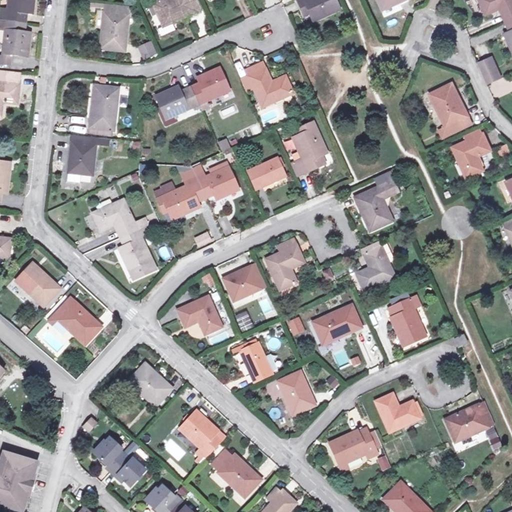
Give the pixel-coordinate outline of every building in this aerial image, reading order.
[(7,0),(6,10),(5,21),(19,23),(21,11),(26,12),(31,12),(32,0),(7,0)] [(194,0),(159,0),(151,3),(160,25),(199,9),(194,0)] [(305,7),(307,12),(310,20),(337,8),(333,0),(297,0),(295,1),(300,9),(305,7)] [(376,0),(381,12),(405,2),(404,0),(376,0)] [(505,19),(511,15),(511,0),(478,0),(484,12),(499,5),(505,19)] [(97,48),(122,50),(126,9),(102,7),(97,48)] [(511,15),(505,19),(509,28),(503,31),(511,50),(511,15)] [(5,21),(0,20),(0,29),(4,30),(1,54),(0,53),(0,63),(8,64),(10,52),(24,54),(27,30),(18,28),(19,23),(5,21)] [(142,60),(156,54),(150,41),(137,47),(142,60)] [(486,83),(500,76),(490,55),(477,62),(486,83)] [(258,72),(250,75),(262,106),(293,94),(286,77),(272,82),(267,68),(264,62),(256,66),(258,72)] [(247,69),(250,75),(258,72),(256,66),(247,69)] [(189,86),(197,103),(200,110),(209,106),(207,99),(228,90),(217,67),(196,76),(198,82),(189,86)] [(16,100),(18,83),(3,81),(4,69),(0,68),(0,113),(2,98),(16,100)] [(19,71),(4,69),(3,81),(18,83),(19,71)] [(451,82),(430,92),(445,126),(438,129),(442,136),(470,122),(451,82)] [(164,117),(197,103),(189,86),(178,91),(176,85),(154,95),(164,117)] [(118,88),(97,86),(95,104),(92,104),(89,133),(113,135),(118,88)] [(312,159),(319,157),(326,153),(314,127),(292,138),(301,158),(290,162),(297,176),(316,168),(312,159)] [(465,176),(481,169),(475,155),(489,149),(482,134),(480,135),(478,129),(464,135),(466,138),(452,146),(465,176)] [(76,174),(87,175),(91,144),(91,138),(92,137),(69,134),(64,172),(76,174)] [(220,151),(229,148),(225,139),(217,143),(220,151)] [(506,144),(496,148),(499,157),(510,152),(506,144)] [(312,159),(316,168),(323,165),(319,157),(312,159)] [(255,190),(286,177),(278,160),(248,173),(255,190)] [(206,199),(198,181),(191,166),(179,172),(185,187),(159,199),(168,220),(195,208),(193,204),(206,199)] [(227,167),(198,181),(206,199),(217,194),(219,198),(238,190),(227,167)] [(131,182),(137,180),(136,171),(128,175),(131,182)] [(379,187),(356,197),(371,230),(393,220),(383,198),(399,191),(394,180),(393,180),(389,171),(375,178),(379,187)] [(76,174),(64,172),(63,181),(75,182),(76,174)] [(121,236),(137,229),(123,198),(94,211),(101,229),(114,223),(121,236)] [(511,214),(498,221),(511,250),(511,214)] [(144,226),(137,229),(141,237),(147,234),(144,226)] [(141,237),(137,229),(121,236),(124,244),(119,247),(132,278),(154,268),(141,237)] [(195,240),(197,245),(209,240),(207,235),(195,240)] [(282,285),(300,277),(295,265),(308,259),(297,235),(283,242),(286,249),(269,257),(282,285)] [(382,239),(362,247),(369,264),(356,270),(363,286),(396,272),(382,239)] [(33,270),(37,265),(31,260),(27,265),(33,270)] [(43,304),(59,286),(37,265),(33,270),(27,265),(15,278),(43,304)] [(235,298),(263,286),(254,265),(225,277),(235,298)] [(209,276),(203,278),(206,287),(212,285),(209,276)] [(84,341),(101,323),(68,294),(52,311),(84,341)] [(206,296),(176,310),(183,327),(197,321),(203,334),(220,327),(206,296)] [(409,296),(393,304),(397,313),(392,315),(403,342),(425,332),(409,296)] [(351,303),(314,320),(323,338),(337,332),(339,336),(362,325),(351,303)] [(235,314),(238,328),(251,325),(248,311),(235,314)] [(292,336),(304,331),(298,316),(286,322),(292,336)] [(459,346),(470,341),(465,331),(454,335),(459,346)] [(231,351),(237,348),(253,341),(251,337),(229,346),(231,351)] [(253,341),(237,348),(250,379),(268,371),(267,369),(261,354),(255,340),(253,341)] [(267,351),(261,354),(267,369),(274,366),(267,351)] [(352,367),(361,364),(358,356),(349,359),(352,367)] [(157,403),(173,387),(147,362),(132,378),(157,403)] [(292,411),(314,402),(299,368),(277,377),(292,411)] [(332,376),(325,382),(333,390),(339,384),(332,376)] [(433,380),(436,391),(445,389),(442,378),(433,380)] [(265,386),(271,399),(277,396),(271,383),(265,386)] [(390,427),(420,415),(414,402),(413,398),(399,405),(393,391),(377,399),(390,427)] [(414,402),(420,415),(424,413),(419,400),(414,402)] [(484,403),(478,405),(476,402),(441,419),(451,440),(492,421),(484,403)] [(202,444),(211,452),(222,439),(216,433),(220,429),(199,409),(183,427),(202,444)] [(86,423),(91,427),(98,420),(93,416),(86,423)] [(367,429),(360,432),(357,427),(329,441),(340,463),(376,446),(367,429)] [(117,473),(119,471),(132,482),(147,465),(135,454),(142,445),(132,437),(125,444),(112,433),(98,450),(108,460),(107,463),(117,473)] [(203,460),(211,452),(202,444),(197,449),(201,453),(198,456),(203,460)] [(219,469),(245,494),(261,476),(235,452),(233,454),(226,447),(216,458),(223,465),(219,469)] [(0,501),(24,510),(40,459),(5,448),(0,462),(0,501)] [(381,472),(390,468),(384,456),(376,460),(381,472)] [(179,476),(183,471),(170,458),(165,463),(179,476)] [(160,511),(199,511),(188,502),(186,504),(174,495),(177,492),(164,481),(149,498),(161,508),(159,511),(160,511)] [(431,511),(432,511),(404,482),(391,495),(403,509),(400,511),(431,511)] [(275,503),(266,511),(289,511),(288,511),(298,500),(286,489),(284,491),(280,487),(270,498),(275,503)]
